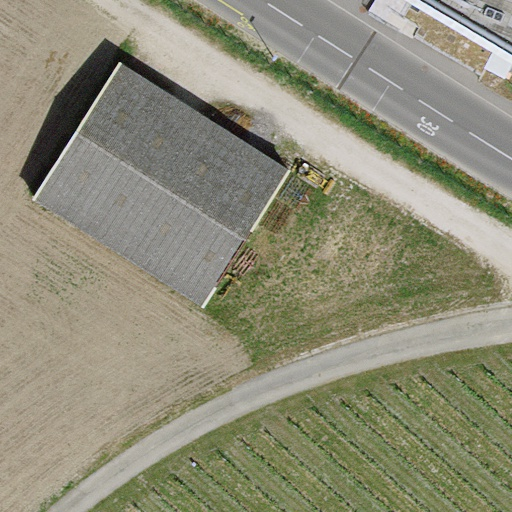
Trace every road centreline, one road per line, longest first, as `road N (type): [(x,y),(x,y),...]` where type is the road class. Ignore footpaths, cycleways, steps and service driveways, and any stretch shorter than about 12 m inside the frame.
road 1 (unclassified): [(511,325),(358,358),(243,399),(69,511)]
road 2 (track): [(511,250),(219,81),(124,0)]
road 3 (unclassified): [(511,145),(272,0)]
